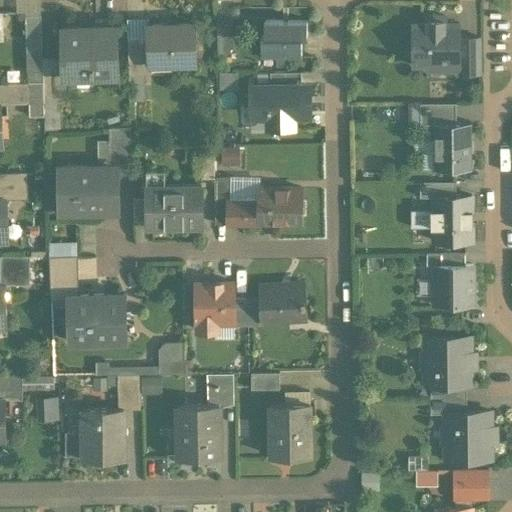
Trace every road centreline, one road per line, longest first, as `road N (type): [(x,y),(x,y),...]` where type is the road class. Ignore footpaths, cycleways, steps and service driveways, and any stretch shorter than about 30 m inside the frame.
road 1 (residential): [(331,0),(343,490),(0,497)]
road 2 (residential): [(511,324),(502,317),(497,105),(511,87)]
